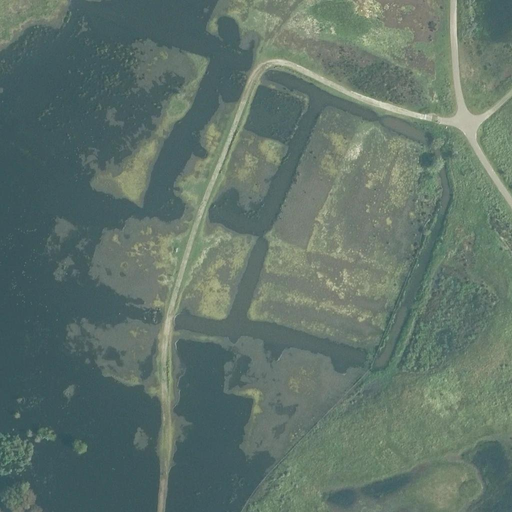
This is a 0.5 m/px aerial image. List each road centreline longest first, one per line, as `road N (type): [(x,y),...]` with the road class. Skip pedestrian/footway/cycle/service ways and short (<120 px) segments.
road 1 (track): [(158,511),(171,304),(223,151),(264,64)]
road 2 (track): [(464,122),(392,109),(284,63),(264,64)]
road 3 (track): [(464,122),(453,0)]
